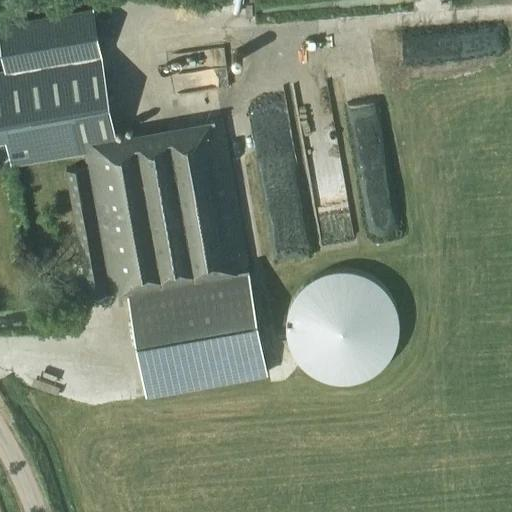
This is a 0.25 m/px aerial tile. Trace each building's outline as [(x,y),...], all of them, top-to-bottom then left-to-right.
[(93,6),(0,22),(0,42),(5,73),(101,56),(93,6)] [(225,44),(171,50),(176,90),(230,84),(225,44)] [(7,82),(0,83),(0,147),(9,146),(11,155),(82,143),(86,164),(66,168),(88,295),(127,289),(145,394),(267,372),(222,117),(116,136),(101,56),(5,73),(7,82)] [(343,121),(354,119),(347,88),(337,91),(343,121)] [(299,321),(301,350),(320,377),(358,374),(388,352),(387,338),(384,334),(383,323),(372,308),(389,296),(342,300),(338,294),(329,295),(325,290),(332,285),(318,286),(315,288),(302,289),(292,297),(293,313),(299,321)]
